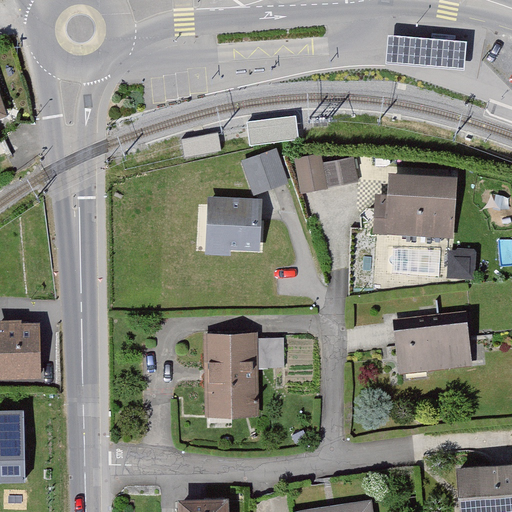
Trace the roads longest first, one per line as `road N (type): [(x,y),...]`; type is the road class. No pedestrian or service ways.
road 1 (secondary): [(72,154),(85,511)]
road 2 (secondary): [(120,40),(160,26),(380,9)]
road 3 (secondary): [(380,9),(507,6)]
